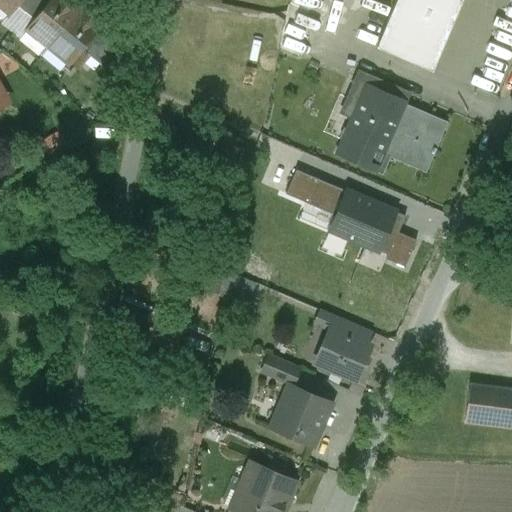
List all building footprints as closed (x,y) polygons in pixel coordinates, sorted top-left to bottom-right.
[(0,0),(0,4),(10,12),(15,5),(19,0),(0,0)] [(19,0),(15,5),(24,12),(34,0),(19,0)] [(34,0),(24,12),(35,19),(50,0),(34,0)] [(99,26),(67,0),(50,0),(35,19),(28,27),(70,61),(81,48),(99,26)] [(395,0),(376,46),(431,70),(461,0),(395,0)] [(99,26),(81,48),(103,65),(109,34),(99,26)] [(394,88),(358,72),(341,113),(352,117),(365,85),(391,96),(394,88)] [(444,123),(402,106),(404,102),(391,96),(365,85),(352,117),(336,153),(375,170),(387,142),(428,160),(444,123)] [(337,188),(296,170),(286,194),(336,216),(330,230),(387,255),(386,259),(405,267),(416,240),(398,232),(405,216),(395,212),(384,207),(346,191),(346,192),(337,188)] [(327,267),(323,277),(397,307),(406,285),(402,283),(407,270),(322,236),(312,261),(327,267)] [(237,277),(225,303),(257,318),(269,292),(237,277)] [(354,378),(369,344),(362,341),(367,330),(334,316),(315,361),(354,378)] [(299,368),(269,355),(262,371),(292,384),(299,368)] [(511,387),(467,382),(462,424),(511,430),(511,387)] [(329,403),(290,386),(273,426),(312,442),(329,403)] [(282,511),(295,481),(251,462),(231,508),(239,511),(282,511)]
